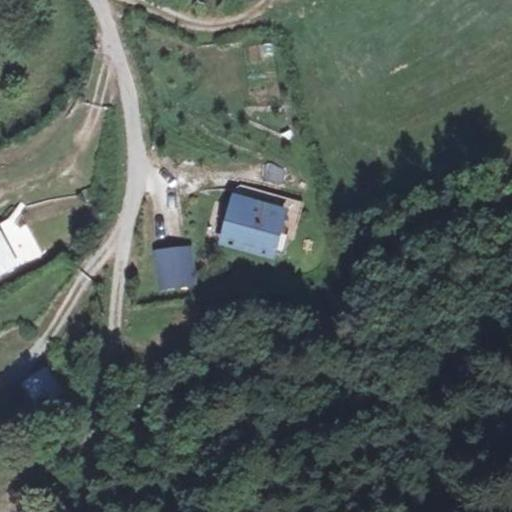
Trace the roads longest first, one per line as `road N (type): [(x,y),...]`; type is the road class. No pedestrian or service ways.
road 1 (unclassified): [(95,0),(132,110),(136,168),(109,355)]
road 2 (track): [(87,511),(109,355)]
road 3 (track): [(138,0),(202,23),(251,15),(265,0)]
